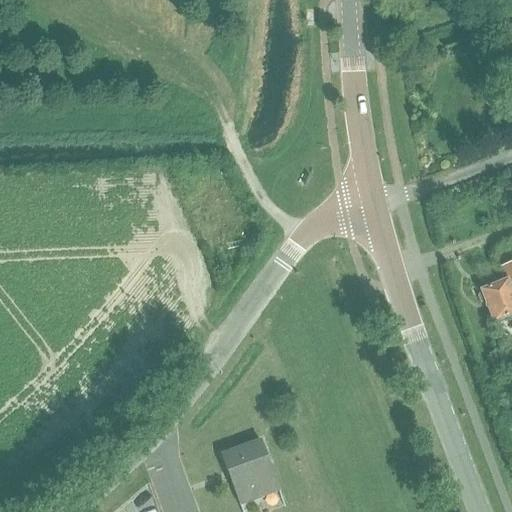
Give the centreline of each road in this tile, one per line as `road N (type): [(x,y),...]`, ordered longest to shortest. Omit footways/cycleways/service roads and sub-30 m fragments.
road 1 (tertiary): [(479,511),(371,202)]
road 2 (unclassified): [(70,511),(189,394),(280,265)]
road 3 (tertiary): [(371,202),(353,108),(347,0)]
